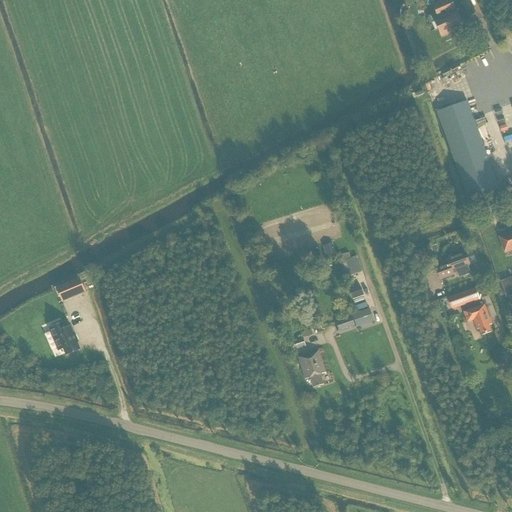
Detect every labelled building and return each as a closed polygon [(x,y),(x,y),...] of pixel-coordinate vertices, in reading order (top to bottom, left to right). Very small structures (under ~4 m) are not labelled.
[(437,13),(429,16),(428,18),(429,22),(432,22),(436,20),(443,35),(462,27),(454,8),(450,0),(445,0),(434,5),(437,13)] [(444,131),(469,200),(499,190),(474,121),(444,131)] [(326,256),(335,254),(332,243),(323,246),(326,256)] [(424,249),(416,252),(419,259),(426,257),(424,249)] [(467,266),(470,265),(465,252),(446,259),(448,265),(437,269),(440,278),(453,273),(452,271),(456,269),(458,275),(461,276),(468,274),(469,271),(467,266)] [(340,264),(346,279),(362,273),(356,258),(340,264)] [(511,277),(511,276),(500,281),(506,297),(511,294),(511,277)] [(79,278),(57,287),(63,301),(85,292),(79,278)] [(453,309),(479,300),(475,289),(449,299),(453,309)] [(361,290),(350,294),(352,300),(363,296),(361,290)] [(487,320),(490,320),(484,304),(464,312),(468,322),(474,319),(477,329),(480,328),(482,335),(491,332),(487,320)] [(357,328),(374,321),(369,308),(352,314),(357,328)] [(339,331),(355,325),(352,317),(336,322),(339,331)] [(51,330),(59,348),(65,345),(68,353),(79,348),(70,329),(67,330),(65,324),(51,330)] [(307,349),(306,346),(303,338),(292,342),(295,353),(307,349)] [(320,374),(326,372),(319,350),(298,357),(305,379),(310,377),(314,387),(324,384),(320,374)]
